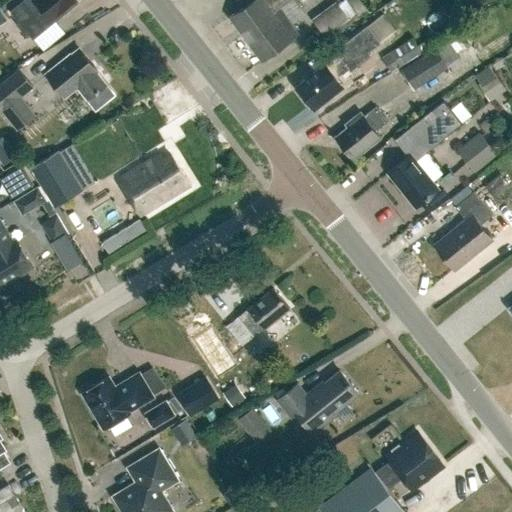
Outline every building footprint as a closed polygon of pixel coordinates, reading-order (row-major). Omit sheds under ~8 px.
[(77,1),(76,0),(23,0),(9,12),(31,39),(77,1)] [(236,0),(242,7),(229,17),(262,61),(299,34),(280,7),(289,0),(236,0)] [(339,5),(314,23),(324,36),(348,18),(339,5)] [(297,86),(314,108),(342,86),(335,78),(348,68),(350,71),(370,55),(368,52),(380,42),(366,25),(343,44),(345,47),(337,54),(337,55),(297,86)] [(390,72),(421,52),(412,38),(381,57),(390,72)] [(88,98),(92,103),(99,104),(108,97),(109,90),(105,85),(95,71),(97,70),(79,48),(46,74),(64,96),(77,85),(88,98)] [(413,89),(447,68),(435,48),(401,70),(413,89)] [(19,68),(0,82),(0,107),(17,130),(36,115),(21,97),(34,86),(19,68)] [(494,73),(477,84),(489,100),(505,90),(494,73)] [(430,149),(450,133),(462,123),(444,100),(394,140),(405,153),(421,139),(430,149)] [(375,131),(388,121),(376,106),(363,116),(361,113),(347,124),(349,127),(336,137),(353,158),(379,137),(375,131)] [(479,131),(456,149),(475,174),(498,155),(479,131)] [(439,189),(416,160),(430,149),(421,139),(405,153),(408,156),(387,172),(414,206),(426,196),(427,198),(439,189)] [(83,189),(59,150),(30,167),(54,207),(83,189)] [(189,184),(170,154),(163,158),(160,153),(118,179),(140,214),(189,184)] [(22,165),(6,175),(18,194),(33,184),(22,165)] [(22,215),(46,200),(37,186),(13,200),(22,215)] [(465,220),(435,244),(455,269),(492,239),(480,225),(492,215),(473,192),(455,207),(465,220)] [(55,216),(43,223),(53,240),(65,233),(55,216)] [(0,286),(33,267),(16,239),(13,241),(0,219),(0,286)] [(96,238),(101,249),(140,230),(134,219),(96,238)] [(511,268),(511,249),(476,277),(495,303),(507,294),(497,280),(511,268)] [(289,308),(273,287),(248,307),(239,315),(254,335),(264,327),(264,328),(289,308)] [(235,342),(246,334),(233,315),(222,323),(235,342)] [(334,412),(358,393),(339,370),(307,395),(297,383),(277,399),(291,416),(296,412),(313,433),(336,414),(334,412)] [(109,376),(94,385),(91,385),(86,388),(85,391),(82,393),(103,429),(131,412),(130,411),(154,397),(139,372),(115,386),(109,376)] [(204,406),(191,385),(178,393),(190,414),(204,406)] [(153,427),(175,414),(166,399),(144,412),(153,427)] [(238,418),(256,442),(271,430),(252,407),(238,418)] [(178,420),(167,427),(176,442),(188,435),(178,420)] [(386,453),(387,454),(390,459),(374,471),(370,467),(318,506),(322,511),(405,511),(387,488),(403,476),(412,487),(443,464),(417,429),(386,453)] [(0,432),(0,468),(11,462),(4,451),(7,449),(0,438),(2,437),(0,432)] [(177,479),(159,449),(128,467),(137,482),(113,496),(123,511),(169,511),(173,510),(160,490),(177,479)] [(25,511),(8,484),(0,488),(0,511),(25,511)]
